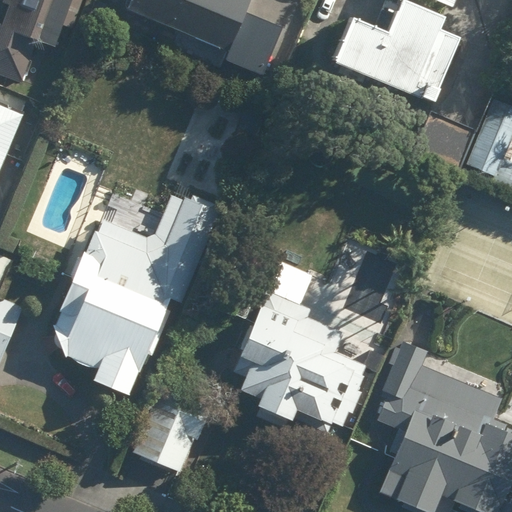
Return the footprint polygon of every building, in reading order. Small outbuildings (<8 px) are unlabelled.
[(8,0),(0,25),(0,77),(25,86),(37,50),(50,55),(59,30),(73,35),(84,0),(8,0)] [(248,0),(246,0),(125,0),(119,15),(222,59),(248,0)] [(449,0),(415,0),(445,12),(449,0)] [(333,62),(428,103),(455,40),(437,32),(441,22),(397,3),(384,34),(352,20),(333,62)] [(511,104),(492,96),(460,164),(496,181),(511,146),(511,104)] [(0,166),(20,117),(0,109),(0,166)] [(167,314),(162,312),(168,297),(179,302),(216,212),(171,193),(154,235),(143,241),(92,219),(53,311),(58,313),(50,332),(59,358),(93,372),(88,386),(125,401),(144,356),(149,358),(167,314)] [(311,277),(283,266),(272,293),(264,290),(230,357),(246,365),(232,393),(252,403),(248,411),(284,427),(289,414),(325,429),(327,423),(338,427),(384,324),(336,304),(327,326),(305,317),(307,310),(299,307),(311,277)] [(0,354),(20,309),(0,300),(0,354)] [(511,434),(491,426),(501,400),(419,366),(425,351),(400,341),(379,393),(386,396),(374,423),(400,433),(374,497),(410,511),(433,511),(440,498),(473,511),(511,511),(511,501),(499,496),(511,464),(511,434)] [(131,455),(174,477),(191,442),(194,443),(212,406),(166,383),(131,455)]
